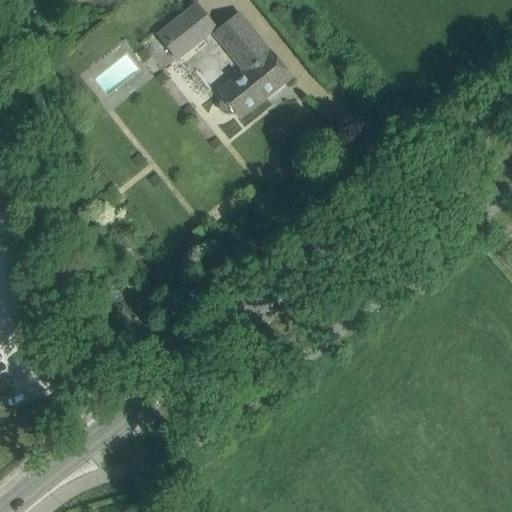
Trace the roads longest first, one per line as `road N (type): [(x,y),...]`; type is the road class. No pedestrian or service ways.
road 1 (secondary): [(100,433),(511,105)]
road 2 (unclassified): [(100,433),(0,50)]
road 3 (secondary): [(4,511),(100,433)]
